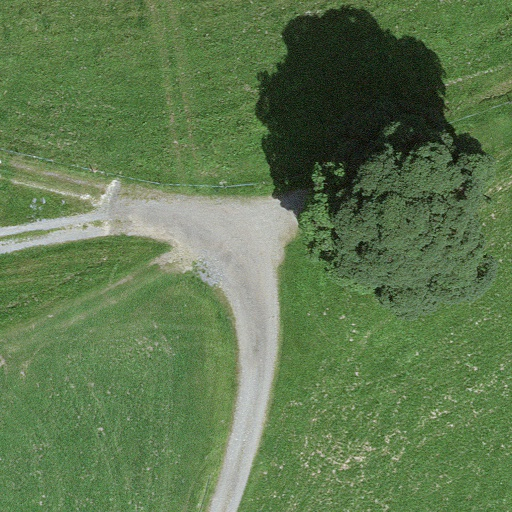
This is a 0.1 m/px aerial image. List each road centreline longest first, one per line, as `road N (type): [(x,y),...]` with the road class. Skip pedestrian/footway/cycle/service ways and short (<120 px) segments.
road 1 (track): [(224,241),(250,278),(259,328),(252,407),(221,511)]
road 2 (track): [(0,172),(142,209),(224,241)]
road 3 (track): [(0,241),(121,224),(224,241)]
